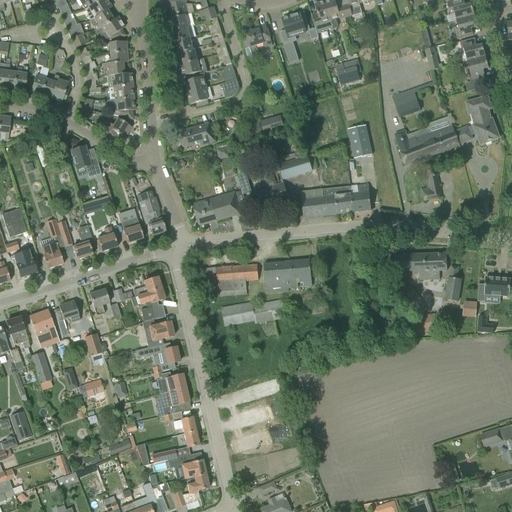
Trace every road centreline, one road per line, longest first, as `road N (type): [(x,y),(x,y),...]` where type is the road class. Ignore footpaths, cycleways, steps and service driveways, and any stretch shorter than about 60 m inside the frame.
road 1 (unclassified): [(232,509),(171,248)]
road 2 (unclassified): [(184,242),(371,228)]
road 3 (unclassified): [(0,303),(171,248)]
road 4 (residential): [(153,159),(125,159),(65,122),(0,103)]
road 5 (tertiary): [(404,389),(371,228)]
road 6 (residential): [(153,159),(140,10)]
road 7 (unclassified): [(371,228),(511,241)]
road 8 (tertiary): [(404,389),(403,452),(332,471)]
